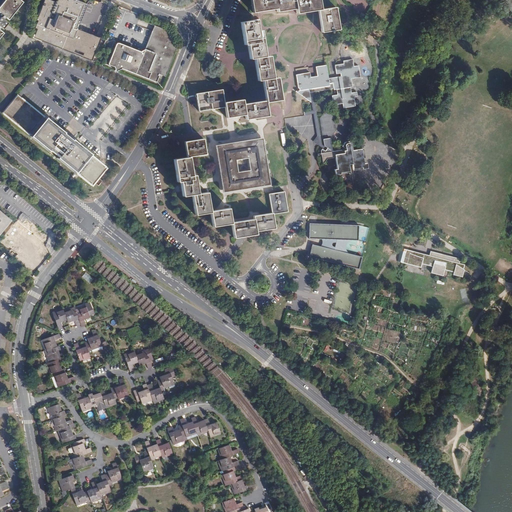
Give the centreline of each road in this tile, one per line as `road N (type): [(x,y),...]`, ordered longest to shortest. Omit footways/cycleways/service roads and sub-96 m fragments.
road 1 (tertiary): [(43,511),(20,334),(34,294),(82,229)]
road 2 (secondary): [(458,511),(247,341)]
road 3 (secondary): [(82,229),(151,286),(247,341)]
road 4 (unclassified): [(94,216),(145,139),(186,48)]
road 5 (tertiary): [(202,304),(107,236),(82,229)]
road 6 (secondary): [(202,304),(94,216)]
road 7 (secondary): [(94,216),(0,140)]
